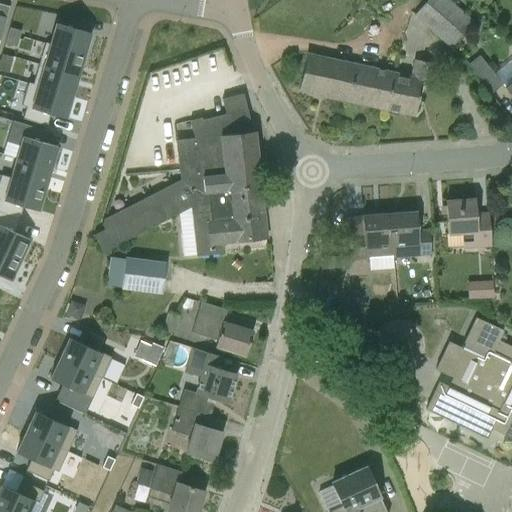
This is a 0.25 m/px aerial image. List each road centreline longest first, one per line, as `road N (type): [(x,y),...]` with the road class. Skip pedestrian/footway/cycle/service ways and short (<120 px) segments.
road 1 (residential): [(0,383),(55,261),(139,0)]
road 2 (residential): [(235,511),(284,342),(306,172)]
road 3 (residential): [(306,172),(511,156)]
road 4 (residential): [(306,172),(260,88),(239,15)]
